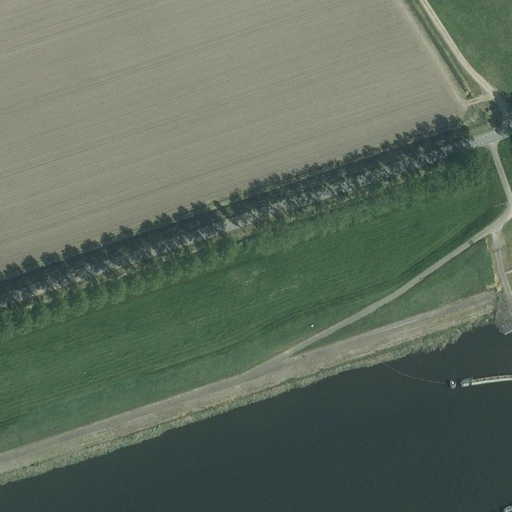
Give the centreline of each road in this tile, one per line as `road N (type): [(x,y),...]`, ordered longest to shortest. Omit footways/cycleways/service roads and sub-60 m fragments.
road 1 (unclassified): [(0,302),(488,138)]
road 2 (unclassified): [(511,214),(395,296),(249,376)]
road 3 (unclassified): [(249,376),(0,458)]
road 4 (unclassified): [(249,376),(494,293)]
road 5 (track): [(511,127),(422,0)]
